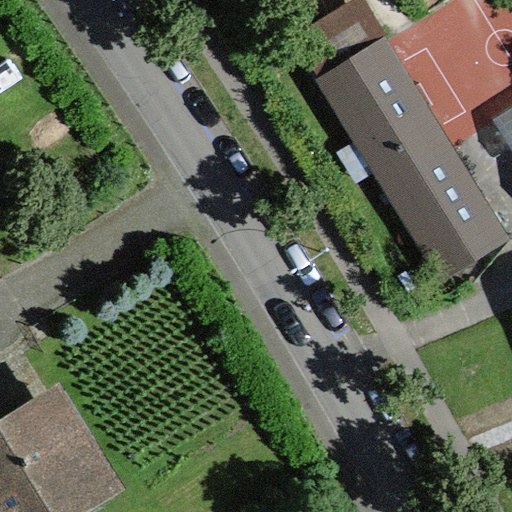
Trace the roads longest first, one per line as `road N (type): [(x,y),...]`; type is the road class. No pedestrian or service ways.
road 1 (tertiary): [(406,511),(329,368),(171,109),(94,0)]
road 2 (unknown): [(203,162),(0,295)]
